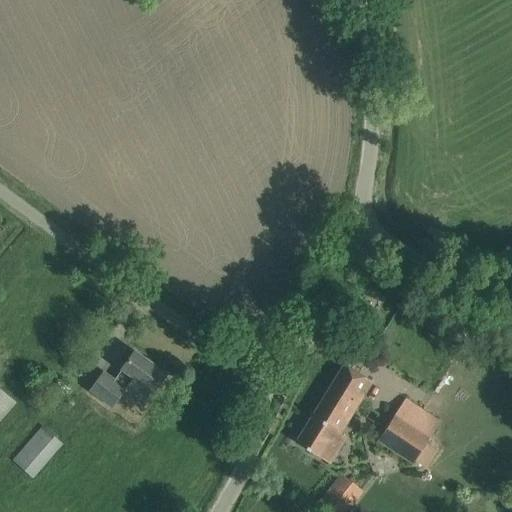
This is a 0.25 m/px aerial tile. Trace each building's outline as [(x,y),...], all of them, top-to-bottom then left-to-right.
[(126,388),(146,402),(166,374),(134,351),(114,379),(103,372),(89,391),(111,407),(126,388)] [(344,364),(296,443),(323,460),(372,381),(344,364)] [(0,422),(17,403),(0,388),(0,422)] [(426,445),(440,422),(405,399),(377,441),(413,465),(415,461),(426,468),(436,451),(426,445)] [(42,426),(11,461),(31,478),(32,479),(62,444),(60,442),(53,435),(42,426)] [(339,476),(320,502),(333,511),(346,511),(361,493),(339,476)]
